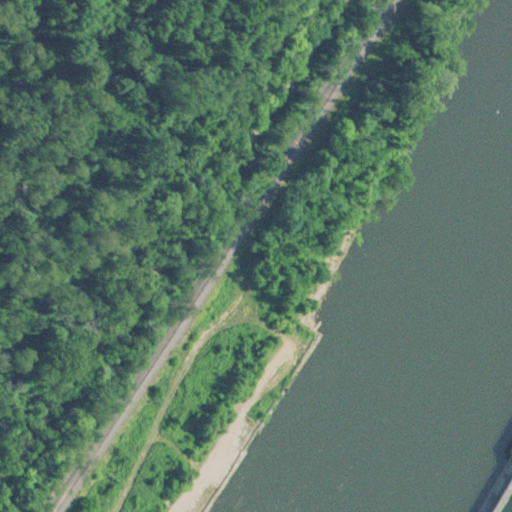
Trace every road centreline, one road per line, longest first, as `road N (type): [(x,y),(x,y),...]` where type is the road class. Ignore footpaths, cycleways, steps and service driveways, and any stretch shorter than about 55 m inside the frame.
road 1 (residential): [(8,511),(338,0)]
road 2 (track): [(113,511),(203,344),(240,310)]
